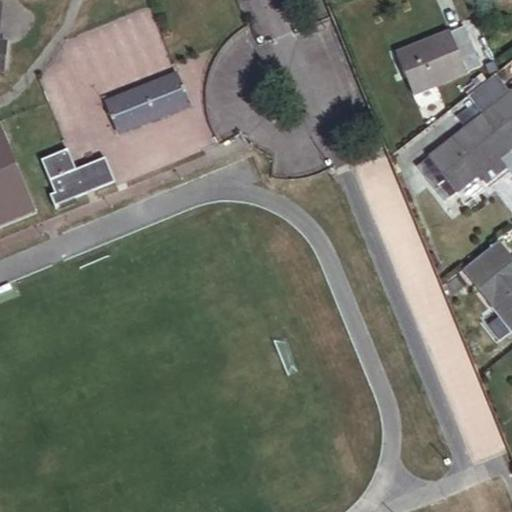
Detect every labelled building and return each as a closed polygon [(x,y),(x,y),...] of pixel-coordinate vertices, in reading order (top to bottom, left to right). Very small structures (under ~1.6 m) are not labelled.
[(483,67),(468,29),(400,55),(416,94),(483,67)] [(122,134),(192,105),(180,76),(110,104),(122,134)] [(511,151),(511,150),(511,96),(495,76),(469,97),(476,107),(485,118),(511,151)] [(469,131),(485,118),(476,107),(460,120),(469,131)] [(502,158),(511,151),(485,118),(469,131),(423,168),(449,200),(482,174),(502,158)] [(0,234),(41,217),(2,125),(0,126),(0,234)] [(61,210),(119,186),(109,162),(81,173),(73,153),(47,163),(60,196),(56,198),(61,210)] [(493,187),(511,172),(511,171),(502,158),(482,174),(493,187)] [(468,274),(504,247),(502,243),(466,271),(468,274)] [(511,256),(504,247),(468,274),(511,330),(511,256)] [(456,295),(465,288),(458,278),(448,285),(456,295)]
